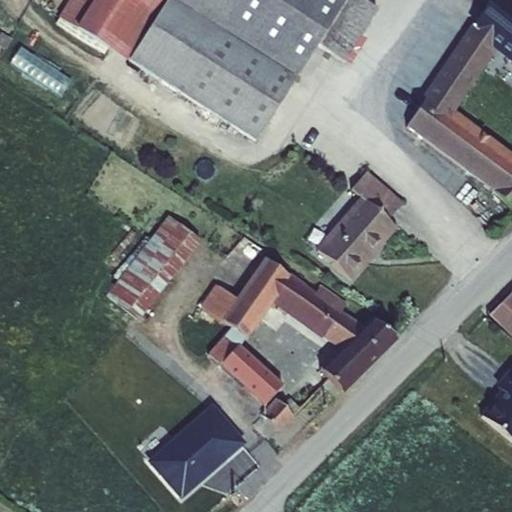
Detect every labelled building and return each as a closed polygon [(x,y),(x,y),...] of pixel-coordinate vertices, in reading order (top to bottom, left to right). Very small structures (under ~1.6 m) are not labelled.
[(150,0),(94,0),(77,28),(117,53),(150,0)] [(150,0),(117,53),(273,152),(334,56),(359,72),(390,22),(363,5),(366,0),(150,0)] [(511,0),(490,0),(400,122),(511,205),(511,0)] [(12,63),(63,94),(74,76),(23,45),(12,63)] [(416,213),(379,183),(366,199),(377,208),(333,262),(366,288),(409,234),(403,229),(416,213)] [(180,223),(120,304),(150,327),(210,246),(180,223)] [(203,306),(229,325),(208,353),(270,403),(286,381),(243,346),(279,298),(353,354),(330,377),(347,394),(401,339),(375,323),(371,329),(346,310),(351,303),(324,284),(319,290),(272,255),(239,299),(220,284),(203,306)] [(511,334),(511,310),(500,325),(511,335),(511,334)] [(511,374),(479,412),(511,441),(511,374)] [(312,422),(293,405),(276,424),(294,441),(312,422)]
